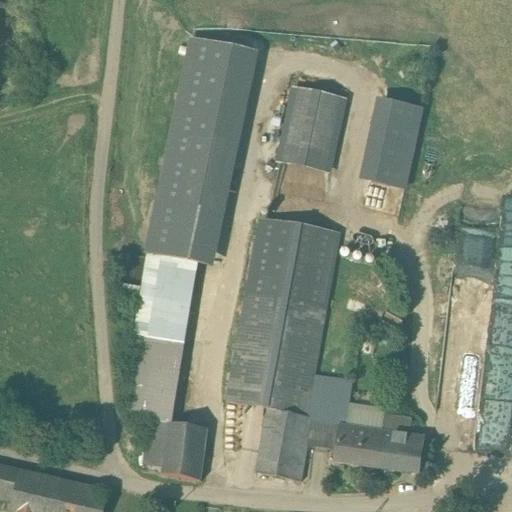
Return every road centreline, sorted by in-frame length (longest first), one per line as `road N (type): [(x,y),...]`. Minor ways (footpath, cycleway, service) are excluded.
road 1 (track): [(117,0),(93,225),(110,480)]
road 2 (unclassified): [(110,480),(321,510),(511,489)]
